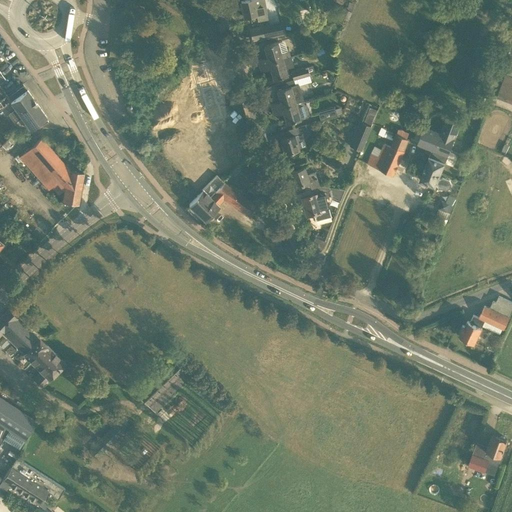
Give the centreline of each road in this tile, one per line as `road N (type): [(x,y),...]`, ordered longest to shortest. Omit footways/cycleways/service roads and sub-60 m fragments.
road 1 (residential): [(222,0),(287,233),(311,275)]
road 2 (unclassified): [(311,275),(414,318),(511,286)]
road 3 (tertiary): [(0,301),(123,189)]
road 4 (primary): [(45,44),(76,117),(123,189)]
road 5 (primary): [(138,178),(88,103),(63,37)]
road 6 (primary): [(204,248),(317,306)]
